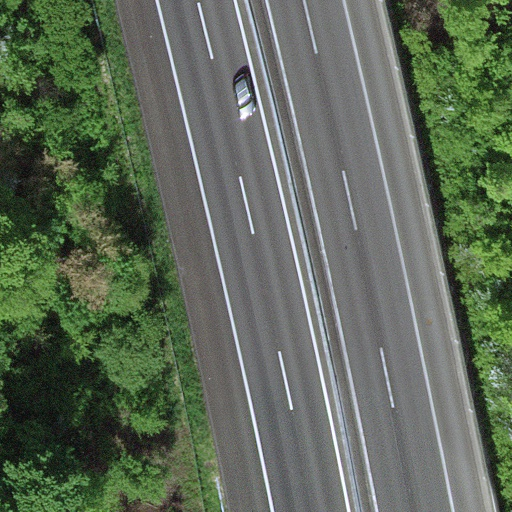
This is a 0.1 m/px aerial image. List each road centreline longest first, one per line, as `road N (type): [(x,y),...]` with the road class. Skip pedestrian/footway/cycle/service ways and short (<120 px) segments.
road 1 (motorway): [(193,0),(252,233),(308,511)]
road 2 (motorway): [(418,511),(375,271),(307,0)]
